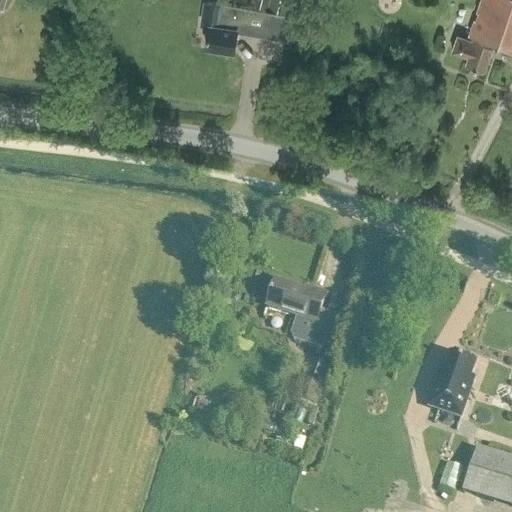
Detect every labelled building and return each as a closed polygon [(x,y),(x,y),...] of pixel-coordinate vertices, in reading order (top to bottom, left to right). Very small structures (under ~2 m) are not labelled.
[(271,0),(270,8),(283,10),(285,0),(271,0)] [(511,54),(511,0),(482,0),(469,39),(457,35),(452,51),(468,57),(466,64),(484,70),(492,47),(511,54)] [(287,39),(291,14),(205,2),(202,24),(209,25),(206,46),(234,50),(237,31),(287,39)] [(330,22),(312,15),(306,32),(325,38),(330,22)] [(312,297),(276,285),(267,312),(297,322),(292,338),(296,345),(323,355),(335,320),(321,315),(327,299),(313,294),(312,297)] [(476,368),(451,360),(446,375),(443,374),(430,413),(462,423),(475,384),(471,383),(476,368)] [(319,412),(333,373),(310,365),(296,404),(319,412)] [(511,465),(477,454),(463,496),(511,511),(511,465)]
